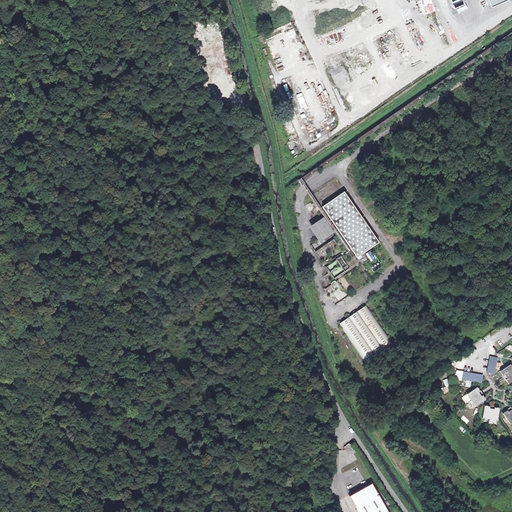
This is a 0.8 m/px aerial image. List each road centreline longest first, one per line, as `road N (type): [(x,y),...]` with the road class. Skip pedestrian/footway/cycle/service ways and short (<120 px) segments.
road 1 (unclassified): [(406,511),(336,405),(283,281),(217,0)]
road 2 (unknown): [(467,39),(351,114),(339,108),(317,57)]
